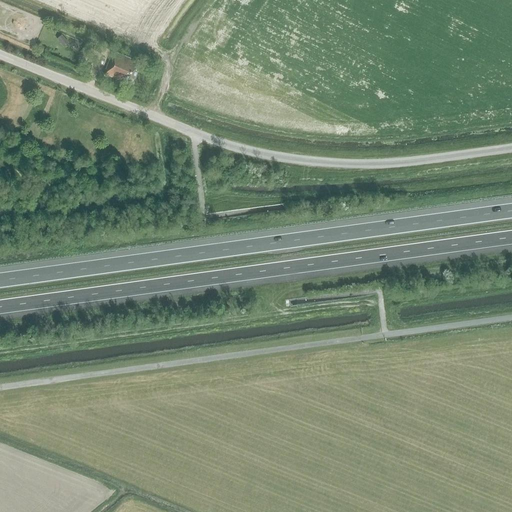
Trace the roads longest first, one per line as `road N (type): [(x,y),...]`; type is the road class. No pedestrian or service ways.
road 1 (tertiary): [(0,56),(269,155),(396,163),(511,149)]
road 2 (motorway): [(511,211),(0,281)]
road 3 (motorway): [(0,307),(511,237)]
road 4 (unclassified): [(511,317),(384,335)]
